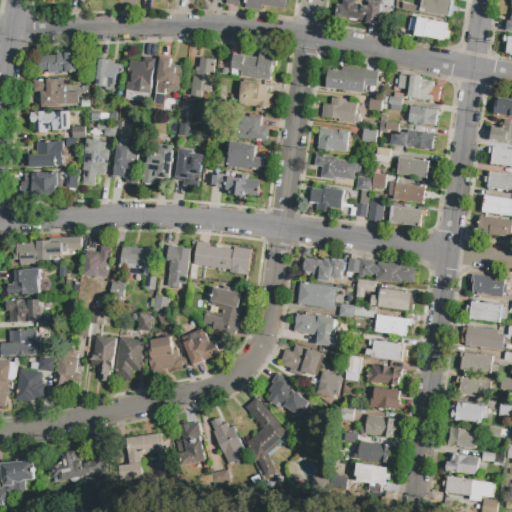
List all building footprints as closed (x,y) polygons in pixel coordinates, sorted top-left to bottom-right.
[(286,0),(285,9),(262,6),(261,10),(245,8),(246,0),(286,0)] [(342,0),(356,0),(355,4),(368,6),(369,3),(381,4),(378,24),(366,23),(367,20),(335,16),(336,4),(342,5),(342,0)] [(422,0),(449,0),(455,1),(453,6),(455,7),(454,12),(452,12),(451,18),(420,12),(422,0)] [(402,3),(415,5),(418,7),(417,13),(401,10),(402,3)] [(418,18),(448,24),(446,31),(450,32),(449,38),(445,38),(445,41),(425,37),(425,38),(414,36),(415,32),(409,31),(410,24),(416,25),(418,18)] [(394,27),(408,29),(406,38),(392,35),(394,27)] [(511,37),(511,54),(505,54),(507,42),(503,41),(504,36),(511,37)] [(77,53),(78,72),(71,72),(71,73),(62,73),(61,71),(56,72),(56,73),(48,73),(48,70),(40,70),(40,56),(57,56),(57,53),(65,52),(65,53),(77,53)] [(233,55),(259,58),(260,53),(278,55),(276,67),(272,66),(271,81),(239,77),(238,78),(231,77),(233,55)] [(161,57),(172,58),(171,65),(183,66),(181,76),(182,76),(181,82),(182,82),(181,92),(166,90),(165,95),(156,93),(161,57)] [(155,59),(149,103),(125,100),(127,82),(131,82),(131,79),(128,78),(131,60),(143,62),(144,58),(155,59)] [(191,96),(194,76),(196,76),(196,72),(196,67),(199,68),(201,58),(216,60),(212,92),(203,91),(202,102),(193,101),(194,96),(191,96)] [(99,59),(112,60),(111,64),(123,65),(122,76),(116,75),(115,89),(111,89),(111,90),(106,90),(106,87),(96,86),(99,59)] [(342,67),(378,71),(377,80),(378,80),(377,87),(364,86),(363,93),(348,91),(348,93),(342,92),(342,91),(325,88),(328,69),(341,71),(342,67)] [(399,75),(409,77),(407,89),(397,88),(399,75)] [(411,76),(423,78),(423,80),(435,82),(434,86),(440,87),(438,101),(408,97),(411,76)] [(34,80),(63,79),(63,86),(65,85),(66,92),(78,92),(78,104),(59,105),(59,107),(42,107),(41,92),(34,92),(34,80)] [(243,82),(269,85),(268,94),(273,94),(271,108),(251,106),(251,107),(245,106),(245,105),(240,104),(243,82)] [(323,104),(331,105),(332,98),(337,99),(337,97),(341,98),(340,99),(346,100),(346,102),(358,103),(357,113),(359,113),(359,117),(361,118),(360,123),(355,122),(355,124),(338,122),(339,119),(322,117),(323,104)] [(370,97),(383,99),(381,111),(369,110),(370,97)] [(389,97),(393,98),(403,99),(402,105),(392,104),(389,104),(389,97)] [(155,99),(162,100),(162,101),(167,102),(166,108),(161,108),(160,109),(154,108),(155,99)] [(511,117),(493,114),(495,102),(497,102),(498,99),(503,100),(504,99),(510,100),(510,101),(511,101),(511,117)] [(181,103),(195,105),(193,118),(180,116),(181,103)] [(402,105),(401,112),(391,110),(392,104),(402,105)] [(411,106),(438,109),(436,126),(409,123),(411,106)] [(73,112),(73,123),(68,123),(68,130),(46,131),(46,133),(35,133),(34,123),(31,123),(31,113),(35,113),(35,112),(46,111),(46,113),(73,112)] [(238,116),(263,119),(262,126),(269,127),(267,142),(235,138),(236,130),(238,131),(239,126),(237,125),(238,116)] [(511,142),(491,140),(492,127),(503,129),(504,119),(511,120),(511,142)] [(106,123),(106,122),(118,123),(117,137),(105,136),(105,131),(106,123)] [(190,122),(205,124),(204,131),(189,129),(190,122)] [(385,122),(399,124),(398,132),(384,130),(385,122)] [(96,123),(106,123),(105,131),(96,130),(96,123)] [(178,135),(179,125),(189,127),(187,136),(178,135)] [(72,138),(72,127),(85,126),(85,138),(76,138),(72,138)] [(320,128),(350,131),(347,153),(318,149),(320,128)] [(364,128),(378,130),(377,143),(362,141),(364,128)] [(391,145),(392,135),(396,135),(400,135),(401,132),(409,133),(409,131),(435,134),(433,150),(391,145)] [(66,138),(72,138),(76,138),(77,146),(66,146),(66,138)] [(87,139),(102,141),(102,142),(106,143),(105,150),(109,150),(108,160),(103,160),(103,162),(108,163),(106,173),(104,173),(103,176),(96,175),(95,186),(82,185),(84,170),(83,170),(87,139)] [(37,143),(63,142),(64,157),(62,157),(62,165),(56,165),(56,167),(28,168),(27,156),(37,155),(37,143)] [(230,143),(257,146),(256,157),(263,157),(261,170),(249,169),(248,170),(236,168),(236,170),(227,168),(230,143)] [(174,146),(172,158),(174,158),(173,162),(172,162),(170,179),(159,177),(159,180),(155,179),(154,185),(142,183),(146,161),(148,161),(149,153),(157,154),(159,144),(174,146)] [(117,145),(129,147),(129,148),(139,150),(137,161),(141,161),(138,187),(124,185),(125,178),(113,177),(117,145)] [(376,155),(377,148),(390,150),(389,157),(376,155)] [(493,148),(511,150),(511,166),(491,164),(492,153),(488,153),(489,148),(493,149),(493,148)] [(180,149),(194,151),(194,154),(204,155),(200,188),(183,186),(184,178),(176,177),(180,149)] [(361,163),(360,172),(355,171),(354,180),(335,177),(334,180),(321,178),(323,167),(315,166),(316,155),(338,157),(338,160),(361,163)] [(389,157),(389,163),(375,161),(376,155),(389,157)] [(224,167),(213,166),(214,156),(225,158),(224,167)] [(398,175),(400,157),(429,161),(428,167),(433,168),(432,174),(427,173),(427,178),(398,175)] [(80,170),(78,189),(66,187),(68,171),(71,172),(71,169),(80,170)] [(57,172),(58,193),(22,194),(21,182),(33,181),(33,173),(57,172)] [(487,173),(489,173),(490,172),(511,175),(511,192),(487,188),(485,187),(487,173)] [(260,181),(258,196),(246,194),(245,199),(237,197),(237,196),(228,195),(229,192),(226,192),(226,188),(222,188),(222,189),(210,187),(212,173),(224,174),(224,177),(228,178),(228,176),(237,178),(238,174),(247,176),(247,179),(260,181)] [(374,173),(387,175),(385,188),(373,187),(374,173)] [(358,177),(372,179),(370,191),(362,190),(357,190),(358,177)] [(395,183),(426,187),(425,192),(426,192),(427,193),(428,194),(428,195),(427,196),(427,197),(426,197),(425,197),(424,197),(423,204),(393,200),(395,183)] [(312,188),(325,190),(325,188),(344,190),(342,209),(332,208),(331,212),(316,210),(317,203),(310,202),(312,188)] [(368,205),(360,204),(362,190),(370,191),(368,205)] [(484,196),(511,200),(511,217),(482,212),(484,196)] [(371,199),(385,201),(382,222),(369,220),(371,199)] [(357,203),(360,204),(368,205),(367,218),(355,216),(357,203)] [(391,206),(427,210),(426,216),(422,215),(420,227),(389,223),(391,206)] [(481,217),(511,221),(510,235),(507,234),(506,237),(478,233),(481,217)] [(14,259),(14,245),(17,245),(17,244),(30,244),(29,242),(36,242),(36,241),(46,241),(46,238),(81,237),(82,249),(67,250),(67,254),(64,254),(64,255),(51,255),(51,260),(38,261),(38,265),(20,265),(20,259),(14,259)] [(194,267),(198,242),(209,243),(209,247),(234,250),(234,248),(251,250),(248,275),(194,267)] [(100,260),(101,246),(113,248),(109,277),(99,276),(99,277),(84,275),(85,267),(84,267),(86,253),(99,255),(98,260),(100,260)] [(186,285),(180,284),(179,289),(168,288),(171,261),(166,261),(168,246),(191,249),(186,285)] [(155,291),(144,290),(146,275),(120,272),(123,247),(160,252),(155,291)] [(331,278),(331,282),(319,280),(320,276),(303,273),(304,268),(301,268),(302,262),(304,262),(305,258),(324,261),(324,258),(332,259),(332,258),(344,260),(343,262),(346,262),(345,270),(342,270),(341,280),(331,278)] [(361,259),(374,261),(372,276),(367,276),(366,279),(359,278),(360,273),(348,272),(350,259),(361,260),(361,259)] [(400,264),(400,266),(415,268),(415,271),(416,271),(414,284),(413,283),(413,285),(376,281),(379,263),(388,264),(389,263),(400,264)] [(30,295),(30,293),(18,294),(18,296),(9,296),(9,285),(14,285),(14,281),(13,270),(39,269),(40,280),(38,280),(39,293),(39,295),(30,295)] [(505,279),(505,285),(508,285),(507,293),(504,292),(503,297),(473,293),(474,284),(471,284),(473,275),(505,279)] [(358,287),(358,279),(376,282),(375,292),(365,291),(364,298),(356,297),(357,287),(358,287)] [(112,282),(126,284),(124,298),(110,296),(112,282)] [(300,282),(337,287),(335,309),(298,305),(300,282)] [(215,325),(203,323),(212,287),(245,295),(237,330),(229,329),(228,334),(214,331),(215,325)] [(378,306),(371,305),(372,295),(377,296),(378,290),(380,290),(381,288),(412,292),(409,311),(378,307),(378,306)] [(155,296),(169,298),(168,310),(154,308),(155,296)] [(9,311),(7,311),(7,300),(40,299),(40,307),(42,307),(42,320),(29,321),(29,322),(21,323),(21,321),(9,321),(9,311)] [(501,307),(507,308),(506,319),(500,318),(499,323),(470,319),(470,314),(466,313),(467,305),(469,306),(469,302),(472,303),(472,302),(502,306),(501,307)] [(341,304),(355,306),(353,318),(339,317),(341,304)] [(93,311),(111,314),(109,326),(91,323),(93,311)] [(157,315),(167,311),(171,323),(161,327),(157,315)] [(47,314),(55,314),(55,326),(48,327),(47,314)] [(140,314),(153,316),(151,331),(138,330),(140,314)] [(336,335),(337,335),(336,347),(317,345),(318,334),(313,333),(313,335),(301,334),(302,332),(295,331),(297,315),(336,320),(335,329),(336,330),(336,335)] [(411,320),(410,326),(407,326),(405,336),(376,332),(378,315),(411,320)] [(90,326),(88,337),(75,335),(76,324),(90,326)] [(468,326),(499,330),(499,333),(505,334),(503,351),(465,346),(466,344),(461,343),(463,327),(468,328),(468,326)] [(182,337),(204,328),(211,343),(216,341),(221,355),(194,366),(182,337)] [(2,344),(9,343),(9,331),(36,330),(37,335),(39,335),(40,348),(35,349),(35,355),(2,356),(2,344)] [(110,371),(108,381),(100,380),(101,373),(96,373),(97,366),(92,365),(96,336),(117,339),(112,371),(110,371)] [(151,357),(150,349),(153,349),(151,340),(171,337),(177,368),(152,373),(149,357),(151,357)] [(119,368),(117,367),(121,338),(145,341),(141,371),(133,370),(131,378),(118,376),(119,368)] [(372,356),(366,356),(367,349),(373,350),(374,341),(404,344),(402,362),(372,358),(372,356)] [(283,366),(285,361),(282,360),(285,350),(293,352),(295,345),(323,354),(315,376),(303,372),(302,377),(290,373),(291,369),(288,368),(288,367),(283,366)] [(57,384),(59,374),(56,374),(59,351),(67,352),(67,349),(74,350),(74,353),(78,353),(75,373),(82,373),(80,387),(57,384)] [(499,373),(491,372),(490,374),(461,370),(461,368),(459,368),(460,360),(462,361),(462,357),(464,358),(465,353),(493,357),(492,364),(500,365),(499,373)] [(349,356),(362,358),(359,382),(346,380),(349,356)] [(40,357),(55,359),(53,372),(38,370),(40,357)] [(0,361),(12,363),(6,408),(0,406),(0,361)] [(381,365),(390,366),(390,368),(397,369),(397,368),(402,369),(401,377),(399,377),(398,387),(370,383),(370,382),(368,382),(369,373),(372,373),(372,365),(381,366),(381,365)] [(19,394),(20,386),(18,386),(20,370),(42,372),(41,380),(43,381),(43,384),(46,385),(44,399),(35,398),(34,400),(32,400),(31,402),(16,400),(17,393),(19,394)] [(323,372),(344,378),(340,389),(320,382),(323,372)] [(291,411),(284,407),(281,410),(267,401),(272,394),(269,391),(274,384),(272,383),(278,374),(288,380),(286,384),(290,387),(289,389),(294,392),(296,394),(297,393),(302,396),(301,397),(313,405),(303,419),(296,415),(295,416),(290,413),(291,411)] [(502,378),(511,379),(511,390),(501,389),(502,378)] [(491,383),(489,399),(460,396),(461,384),(457,383),(458,379),(462,379),(491,383)] [(375,392),(375,388),(401,391),(398,411),(371,407),(372,392),(375,392)] [(276,473),(265,477),(255,452),(247,443),(263,430),(244,410),(257,398),(289,433),(272,449),(275,451),(270,456),(268,454),(276,473)] [(482,419),(482,423),(452,419),(453,410),(457,410),(458,403),(486,407),(485,419),(482,419)] [(500,403),(511,405),(510,419),(499,417),(500,403)] [(354,421),(341,420),(342,408),(355,409),(354,421)] [(367,434),(360,433),(361,425),(368,426),(369,416),(396,419),(395,425),(397,425),(396,432),(394,432),(393,439),(366,435),(367,434)] [(229,429),(233,427),(247,456),(244,457),(245,461),(237,465),(235,462),(229,465),(215,436),(218,434),(211,422),(219,418),(223,425),(227,423),(229,429)] [(185,440),(182,426),(198,422),(206,462),(189,465),(187,454),(180,455),(177,442),(185,440)] [(489,427),(502,429),(501,438),(488,436),(489,427)] [(451,428),(466,430),(466,432),(478,434),(476,443),(479,443),(478,449),(476,448),(476,449),(448,446),(451,428)] [(346,433),(359,435),(358,444),(345,442),(346,433)] [(162,434),(164,450),(168,450),(170,466),(160,467),(159,453),(141,456),(144,477),(134,479),(135,481),(121,482),(119,466),(130,465),(126,439),(162,434)] [(361,442),(393,446),(390,464),(359,460),(361,442)] [(82,463),(94,462),(93,458),(103,457),(104,460),(105,460),(108,474),(103,474),(103,476),(92,478),(92,476),(62,481),(61,477),(53,479),(50,467),(64,464),(62,454),(75,451),(76,454),(80,453),(82,463)] [(504,456),(503,466),(493,465),(493,462),(482,461),(483,453),(495,454),(495,455),(504,456)] [(453,456),(456,457),(456,455),(480,458),(478,476),(454,473),(454,472),(446,471),(447,463),(452,463),(453,456)] [(0,488),(4,488),(4,482),(2,482),(1,464),(33,461),(34,479),(25,480),(26,492),(11,493),(12,506),(0,506),(0,488)] [(387,468),(386,475),(390,475),(389,483),(385,482),(385,484),(375,483),(375,484),(355,481),(358,464),(378,466),(377,467),(387,468)] [(199,478),(210,476),(210,474),(228,470),(231,483),(213,487),(212,486),(201,488),(199,478)] [(314,477),(331,479),(329,495),(312,493),(314,477)] [(448,477),(495,483),(493,499),(481,498),(481,502),(471,500),(471,496),(446,493),(448,477)] [(385,492),(398,493),(397,507),(384,506),(385,492)] [(482,511),(484,499),(499,501),(496,511),(482,511)]
